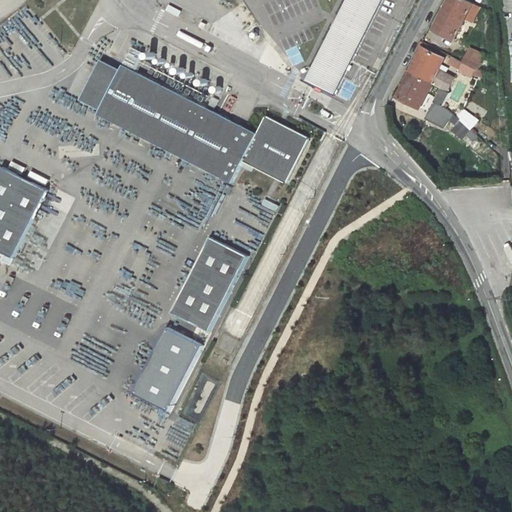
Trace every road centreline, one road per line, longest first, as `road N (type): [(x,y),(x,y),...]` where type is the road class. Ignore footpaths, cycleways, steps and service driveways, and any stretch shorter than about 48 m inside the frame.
road 1 (unclassified): [(371,110),(183,494)]
road 2 (unclassified): [(511,362),(444,209),(378,138),(371,110)]
road 3 (track): [(481,280),(455,293),(334,285),(321,237),(311,232)]
road 4 (unclassified): [(371,110),(431,0)]
